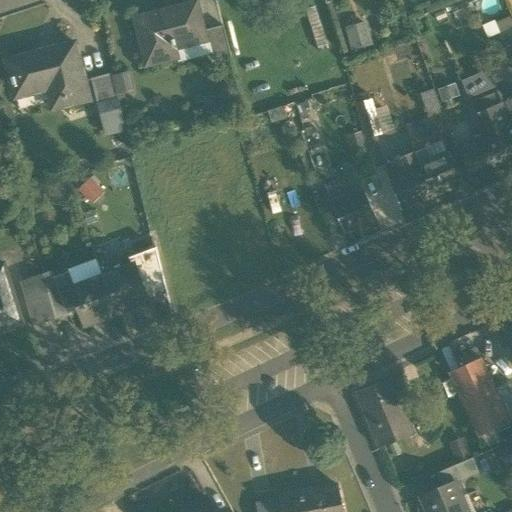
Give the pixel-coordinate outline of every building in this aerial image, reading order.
[(127,22),(140,73),(174,65),(171,53),(203,45),(200,34),(194,10),(160,18),(159,14),(127,22)] [(511,15),(485,23),(488,36),(501,32),(507,53),(511,51),(511,15)] [(350,49),(372,46),(369,21),(347,24),(350,49)] [(203,45),(207,61),(230,55),(224,28),(200,34),(203,45)] [(62,87),(67,107),(88,101),(74,45),(5,62),(14,98),(62,87)] [(489,70),(461,82),(469,100),(497,88),(489,70)] [(91,80),(98,106),(119,101),(112,75),(91,80)] [(429,114),(440,112),(436,89),(425,91),(429,114)] [(470,103),(475,115),(498,106),(504,103),(498,92),(470,103)] [(354,99),(364,133),(378,129),(368,95),(354,99)] [(511,100),(504,104),(504,103),(498,106),(507,127),(511,125),(511,100)] [(475,115),(484,137),(485,138),(497,133),(497,132),(508,128),(507,127),(498,106),(475,115)] [(406,127),(412,144),(450,130),(443,114),(406,127)] [(497,132),(497,133),(510,164),(511,163),(511,125),(507,127),(508,128),(497,132)] [(346,135),(352,156),(358,154),(365,152),(359,131),(346,135)] [(472,180),(510,164),(497,133),(485,138),(484,137),(458,147),(472,180)] [(426,148),(415,153),(433,196),(459,185),(447,157),(433,163),(426,148)] [(358,154),(364,175),(375,171),(369,151),(365,152),(358,154)] [(400,210),(433,196),(415,153),(384,166),(390,181),(388,181),(400,210)] [(328,194),(333,206),(365,193),(359,180),(328,194)] [(376,220),(365,193),(333,206),(345,233),(376,220)] [(133,265),(145,297),(165,289),(155,248),(129,258),(132,266),(133,265)] [(67,309),(79,304),(73,288),(103,277),(104,276),(100,263),(99,264),(98,261),(54,277),(58,290),(66,309),(67,309)] [(0,266),(0,280),(9,278),(5,265),(0,266)] [(104,276),(103,277),(117,314),(118,314),(117,310),(127,306),(129,310),(147,303),(145,297),(133,265),(132,266),(104,276)] [(87,325),(117,314),(103,277),(73,288),(79,304),(87,325)] [(0,330),(23,324),(9,278),(0,280),(0,330)] [(58,290),(49,293),(56,320),(69,316),(67,309),(66,309),(58,290)] [(33,326),(56,320),(49,293),(26,299),(33,326)] [(511,313),(501,317),(505,333),(498,335),(501,347),(511,344),(511,313)] [(449,372),(478,437),(509,423),(508,421),(494,389),(480,358),(449,372)] [(357,395),(370,427),(404,413),(390,378),(357,395)] [(511,381),(494,389),(508,421),(511,418),(511,381)] [(370,427),(378,447),(413,433),(404,413),(370,427)] [(448,444),(456,463),(472,457),(464,438),(448,444)] [(511,445),(500,450),(505,466),(511,463),(511,445)] [(440,472),(446,486),(456,482),(457,483),(478,474),(471,459),(440,472)] [(462,511),(457,500),(463,497),(462,497),(457,483),(456,482),(446,486),(420,497),(426,511),(462,511)] [(279,500),(280,511),(341,511),(336,486),(278,497),(279,500)] [(473,511),(467,495),(462,497),(463,497),(457,500),(462,511),(473,511)] [(214,511),(206,497),(188,506),(190,511),(191,511),(214,511)] [(254,504),(254,511),(280,511),(279,500),(254,504)]
